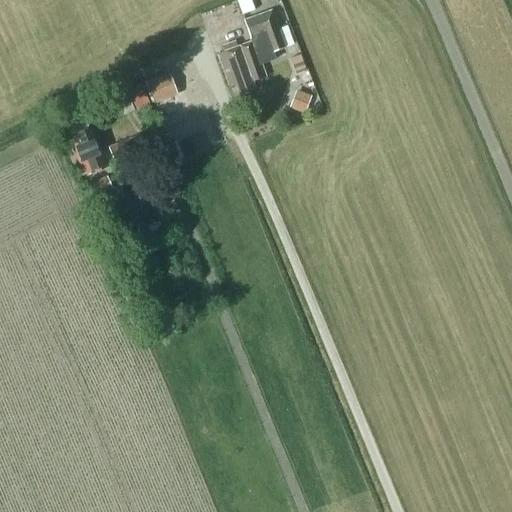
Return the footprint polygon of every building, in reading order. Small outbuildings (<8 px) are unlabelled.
[(251,0),(238,0),(237,0),(243,15),(255,10),(251,0)] [(272,14),(245,24),(250,37),(264,32),(271,52),(274,51),(284,47),(272,14)] [(266,79),(261,67),(278,61),(274,51),(271,52),(264,32),(250,37),(253,44),(238,50),(236,44),(222,49),(224,55),(218,57),(230,90),(236,88),(240,99),(256,93),(253,84),(266,79)] [(306,70),(301,56),(291,59),(296,74),(306,70)] [(156,104),(179,95),(172,76),(149,85),(156,104)] [(127,91),(127,93),(135,111),(135,112),(151,106),(142,85),(127,91)] [(311,97),(297,91),(290,109),(305,115),(311,97)] [(107,168),(92,129),(70,137),(85,177),(107,168)] [(117,168),(145,156),(138,137),(110,149),(117,168)] [(112,187),(108,177),(89,184),(94,195),(112,187)] [(144,207),(137,191),(133,180),(106,191),(110,202),(122,232),(129,230),(132,238),(148,231),(146,227),(161,221),(154,202),(144,207)] [(100,192),(94,195),(97,204),(103,202),(100,192)]
